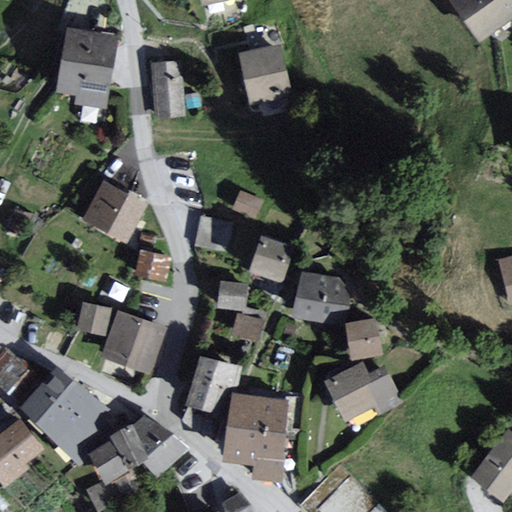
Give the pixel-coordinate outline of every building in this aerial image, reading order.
[(511,0),(447,0),(483,42),(511,18),(511,0)] [(120,39),(77,30),(65,105),(108,116),(120,39)] [(280,49),(241,54),(251,108),(290,100),(280,49)] [(180,120),(180,62),(156,62),(157,120),(180,120)] [(151,208),(108,182),(84,227),(127,252),(151,208)] [(263,202),(242,191),(230,210),(249,221),(263,202)] [(223,214),(201,210),(192,251),(216,256),(223,214)] [(281,282),(290,247),(265,241),(256,276),(281,282)] [(169,261),(144,252),(135,280),(162,287),(169,261)] [(338,281),(304,275),(297,316),(344,329),(350,305),(335,301),(338,281)] [(249,287),(224,284),(220,309),(238,312),(246,313),(249,287)] [(106,340),(114,312),(88,305),(81,333),(106,340)] [(238,312),(235,338),(253,341),(257,316),(238,312)] [(122,314),(104,358),(153,377),(169,334),(122,314)] [(382,326),(351,328),(357,362),(388,356),(382,326)] [(51,375),(14,352),(0,370),(0,383),(32,404),(51,375)] [(245,364),(208,355),(196,408),(234,419),(245,364)] [(384,361),(331,384),(351,430),(402,406),(384,361)] [(65,372),(37,410),(85,469),(127,424),(65,372)] [(308,403),(246,398),(236,460),(263,463),(261,481),(300,482),(308,403)] [(190,451),(152,417),(126,443),(162,480),(190,451)] [(28,419),(0,442),(0,472),(12,489),(50,450),(28,419)] [(511,500),(511,435),(479,479),(510,503),(511,500)] [(101,511),(109,511),(153,487),(119,445),(100,461),(113,479),(89,494),(101,511)] [(393,511),(338,469),(304,510),(305,511),(393,511)] [(235,511),(261,511),(248,496),(233,507),(235,511)]
